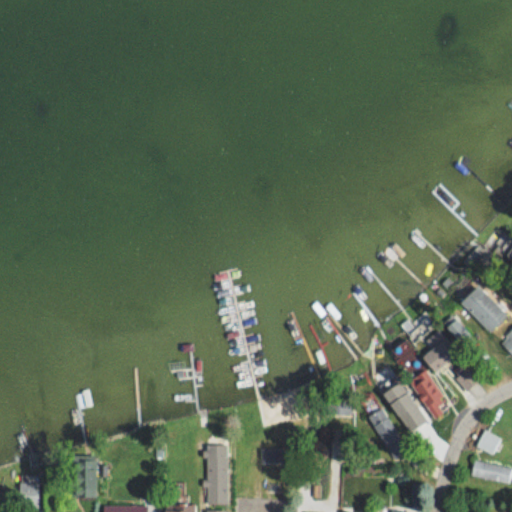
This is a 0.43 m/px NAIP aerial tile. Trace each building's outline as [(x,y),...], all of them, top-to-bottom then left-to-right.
[(511,262),(511,238),(499,228),(487,243),(511,262)] [(469,261),(470,261),(471,267),(489,264),(486,249),(467,252),(469,261)] [(442,370),(457,347),(438,335),(424,358),(442,370)] [(420,396),(435,418),(447,409),(433,388),(420,396)] [(417,413),(408,393),(396,399),(405,418),(417,413)] [(492,453),(499,436),(483,429),(476,446),(492,453)] [(205,504),(227,504),(227,441),(206,440),(205,504)] [(510,481),(511,465),(473,461),(471,477),(510,481)] [(195,511),(195,502),(165,502),(165,511),(195,511)]
